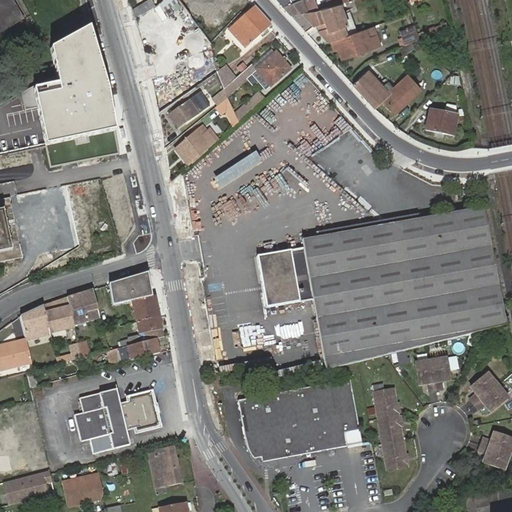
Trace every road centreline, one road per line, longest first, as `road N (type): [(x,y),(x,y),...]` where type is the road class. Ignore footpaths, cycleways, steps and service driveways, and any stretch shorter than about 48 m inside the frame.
road 1 (residential): [(262,0),(408,149),(463,165),(511,158)]
road 2 (tertiary): [(105,0),(171,256)]
road 3 (residential): [(0,314),(35,294),(171,256)]
road 4 (tertiary): [(267,511),(221,447),(193,378)]
road 5 (tertiary): [(193,378),(200,437),(244,511)]
road 6 (tertiary): [(171,256),(193,378)]
